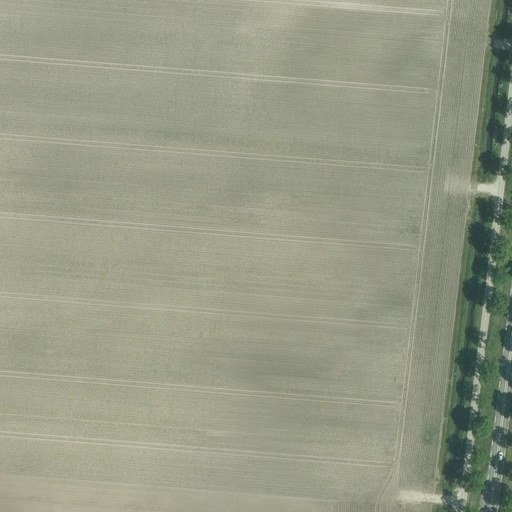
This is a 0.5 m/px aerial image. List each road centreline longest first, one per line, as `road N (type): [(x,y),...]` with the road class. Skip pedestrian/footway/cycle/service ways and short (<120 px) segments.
road 1 (unclassified): [(511,94),(462,511)]
road 2 (primary): [(490,511),(511,338)]
